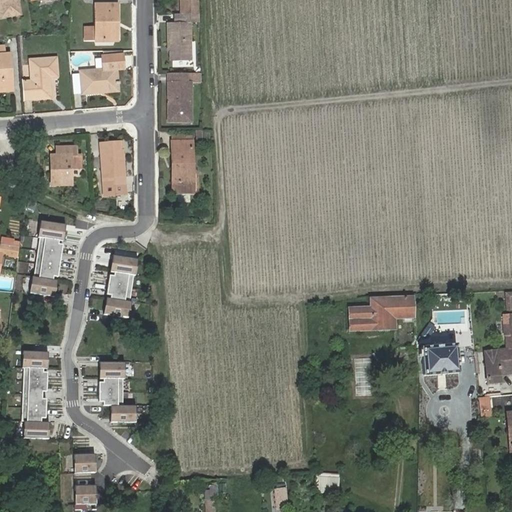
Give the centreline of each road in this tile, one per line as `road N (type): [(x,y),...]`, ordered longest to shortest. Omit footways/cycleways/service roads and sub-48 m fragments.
road 1 (track): [(145,224),(222,227),(211,114),(511,84)]
road 2 (residential): [(148,469),(76,415),(67,352),(88,246),(96,235),(145,224),(145,114)]
road 3 (residential): [(0,125),(145,114)]
